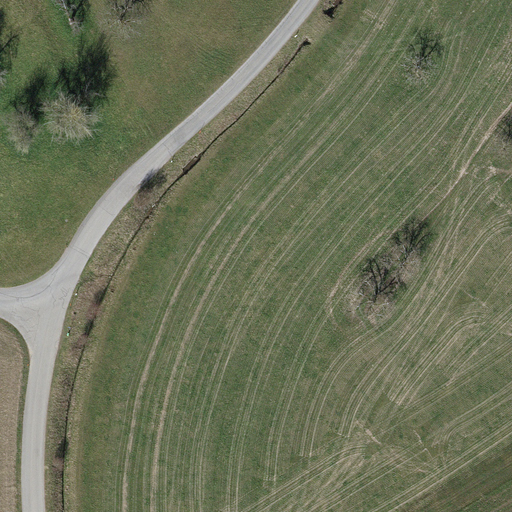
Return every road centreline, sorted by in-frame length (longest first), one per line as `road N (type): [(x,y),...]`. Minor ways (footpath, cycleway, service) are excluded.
road 1 (unclassified): [(47,321),(97,224),(307,0)]
road 2 (unclassified): [(36,511),(31,466),(47,321)]
